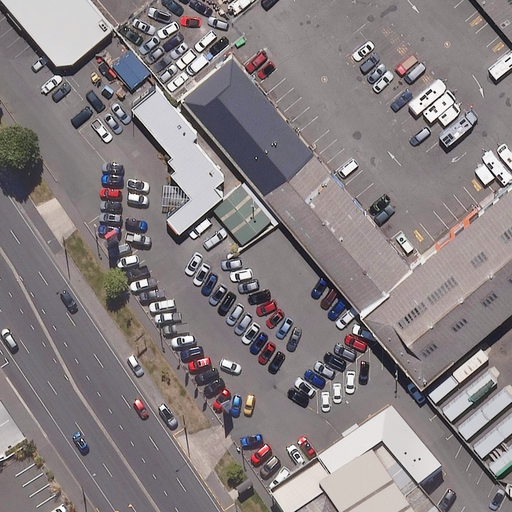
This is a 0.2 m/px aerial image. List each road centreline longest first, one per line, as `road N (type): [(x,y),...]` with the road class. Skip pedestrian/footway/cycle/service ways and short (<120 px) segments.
road 1 (secondary): [(0,211),(199,511)]
road 2 (secondary): [(135,511),(0,311)]
